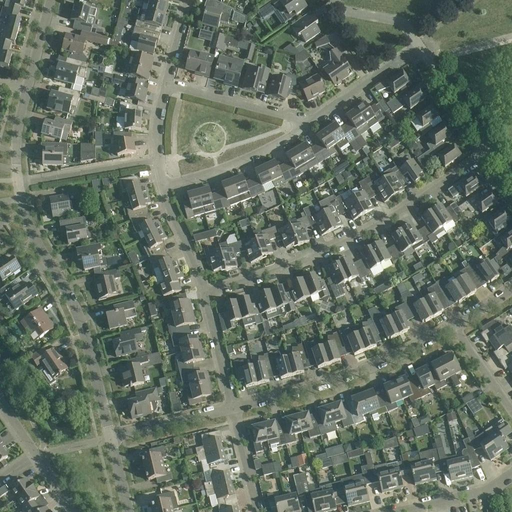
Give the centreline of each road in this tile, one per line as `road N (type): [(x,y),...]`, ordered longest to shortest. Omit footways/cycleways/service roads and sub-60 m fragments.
road 1 (residential): [(201,292),(328,250),(496,148)]
road 2 (residential): [(110,438),(77,313),(24,220),(16,181)]
road 3 (residential): [(231,408),(293,399),(373,370),(453,325)]
road 4 (residential): [(161,187),(252,157),(310,123)]
road 5 (residential): [(310,123),(165,83)]
road 6 (residential): [(16,181),(156,160)]
road 7 (residential): [(310,123),(419,45)]
road 8 (residential): [(496,148),(419,45)]
road 9 (residential): [(110,438),(231,408)]
